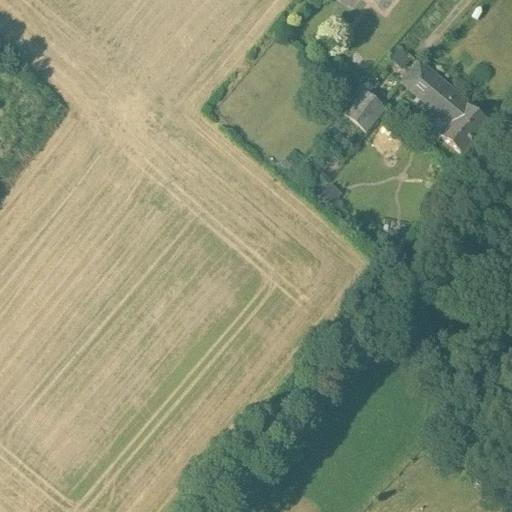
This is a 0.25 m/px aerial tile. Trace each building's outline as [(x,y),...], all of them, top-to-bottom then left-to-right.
[(456,34),(445,47),(454,56),(466,43),(456,34)] [(397,49),(389,60),(401,69),(410,59),(397,49)] [(454,95),(419,66),(402,86),(437,115),(453,96),(454,95)] [(365,94),(344,119),(366,137),(386,112),(365,94)] [(466,107),(453,96),(437,115),(437,116),(426,128),(462,158),(489,126),(466,106),(466,107)] [(317,196),(331,207),(342,194),(328,183),(317,196)]
